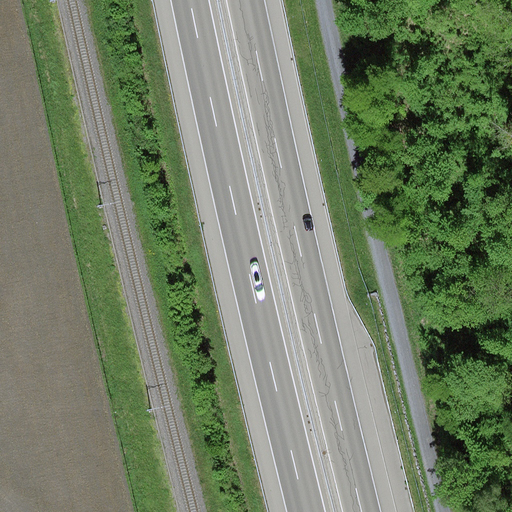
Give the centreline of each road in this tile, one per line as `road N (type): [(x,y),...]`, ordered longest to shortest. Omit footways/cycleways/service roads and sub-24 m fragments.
road 1 (motorway): [(365,511),(246,0)]
road 2 (motorway): [(193,0),(311,511)]
road 3 (track): [(325,0),(443,511)]
